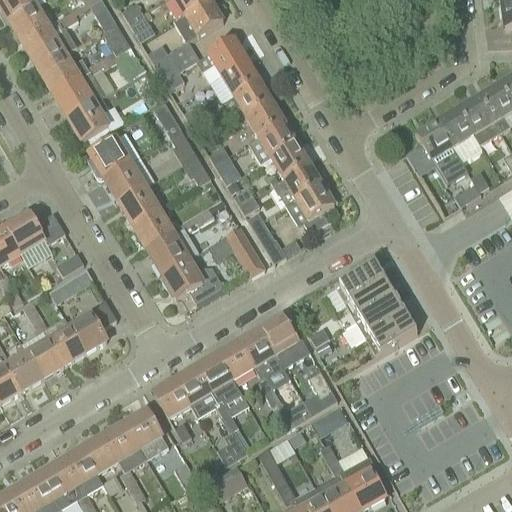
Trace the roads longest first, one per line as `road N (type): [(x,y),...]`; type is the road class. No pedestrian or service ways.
road 1 (residential): [(159,360),(390,225)]
road 2 (residential): [(159,360),(47,171)]
road 3 (residential): [(342,140),(465,62),(459,0)]
road 4 (residential): [(486,392),(390,225)]
road 5 (residential): [(0,458),(159,360)]
road 6 (residential): [(342,140),(256,0)]
